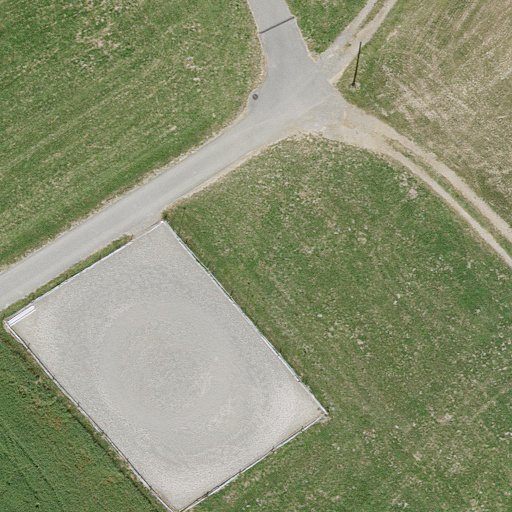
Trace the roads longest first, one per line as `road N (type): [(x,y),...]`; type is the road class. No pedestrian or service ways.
road 1 (track): [(305,88),(430,168),(511,254)]
road 2 (track): [(305,88),(361,43),(387,0)]
